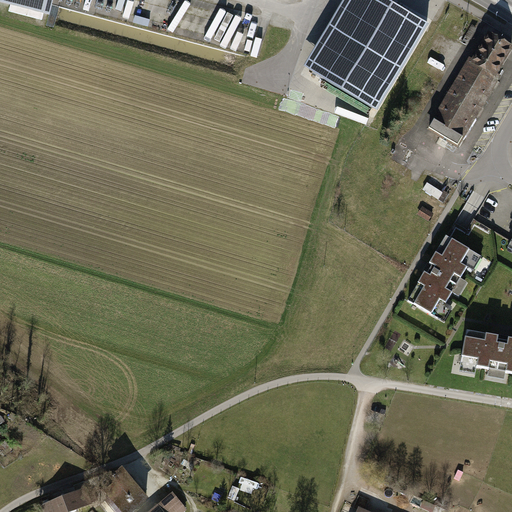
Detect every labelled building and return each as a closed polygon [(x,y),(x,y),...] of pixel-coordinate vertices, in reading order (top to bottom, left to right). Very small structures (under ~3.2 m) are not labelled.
[(50,0),(0,0),(46,13),(50,0)] [(419,20),(385,0),(345,0),(303,76),(366,111),(419,20)] [(511,54),(511,50),(484,34),(427,130),(457,148),(511,54)] [(439,202),(444,195),(428,185),(424,192),(439,202)] [(411,226),(419,207),(411,203),(402,221),(411,226)] [(480,259),(444,238),(427,266),(431,268),(426,277),(422,275),(407,302),(442,322),(449,311),(444,307),(451,295),(457,299),(465,284),(459,281),(466,269),(472,273),(480,259)] [(498,339),(464,333),(457,373),(473,376),(474,369),(487,371),(486,378),(501,381),(502,375),(511,376),(511,342),(507,341),(506,344),(497,343),(498,339)] [(113,511),(129,511),(148,495),(120,466),(94,491),(113,511)] [(86,487),(39,505),(41,511),(75,511),(93,506),(86,487)] [(170,491),(145,511),(182,511),(186,510),(170,491)]
